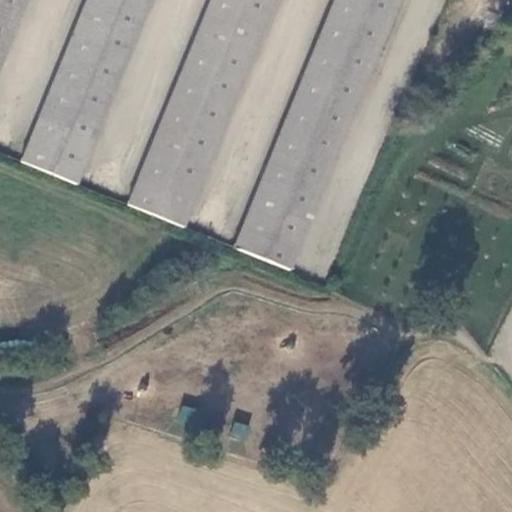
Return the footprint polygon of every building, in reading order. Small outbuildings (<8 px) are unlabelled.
[(0,0),(0,37),(15,0),(0,0)] [(141,0),(77,0),(10,162),(64,184),(141,0)] [(265,0),(200,0),(114,205),(170,228),(265,0)] [(277,274),(392,0),(328,0),(224,251),(277,274)] [(181,405),(176,420),(193,425),(197,410),(181,405)] [(233,421),(229,436),(244,441),(248,425),(233,421)]
